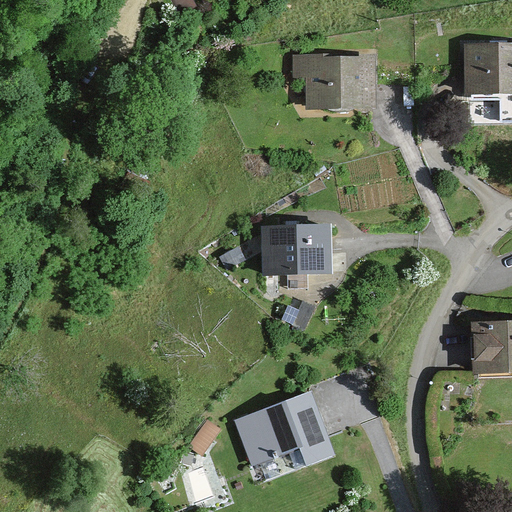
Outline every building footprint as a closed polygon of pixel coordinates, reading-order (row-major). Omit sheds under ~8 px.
[(511,49),(465,49),(465,101),(511,101),(511,49)] [(375,113),(375,61),(294,61),(294,82),(310,82),(310,113),(375,113)] [(331,231),(261,231),(261,281),(331,280),(331,231)] [(511,327),(472,327),(472,380),(511,379),(511,327)] [(312,398),(235,426),(252,472),(300,455),(304,468),(333,457),(312,398)]
